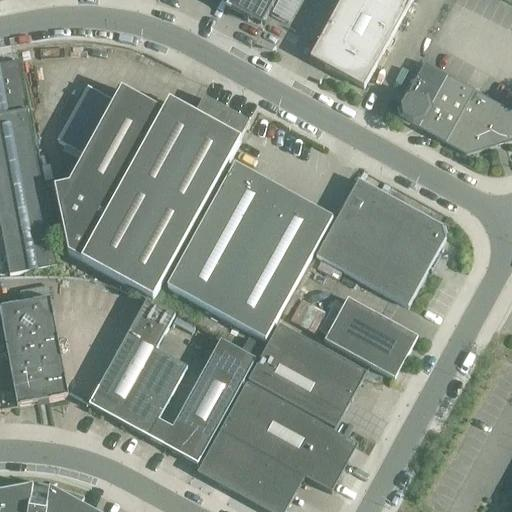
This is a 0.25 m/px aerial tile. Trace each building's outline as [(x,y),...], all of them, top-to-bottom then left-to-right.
[(232,0),(226,11),(247,23),(250,18),(264,26),(265,25),(264,25),(268,16),(269,16),(277,0),(232,0)] [(343,0),(310,62),(364,91),(413,0),(343,0)] [(0,226),(3,241),(10,279),(57,270),(28,113),(26,113),(24,104),(26,104),(18,63),(0,66),(0,74),(0,76),(0,75),(0,226)] [(406,125),(466,158),(511,144),(511,114),(424,66),(402,106),(403,106),(401,110),(404,120),(408,122),(406,125)] [(66,256),(81,264),(153,304),(241,144),(239,143),(249,126),(204,101),(194,119),(169,105),(163,115),(121,92),(69,187),(54,190),(66,256)] [(333,222),(292,200),(235,168),(167,291),(265,345),(333,222)] [(316,260),(408,311),(446,242),(442,230),(358,184),(316,260)] [(50,288),(31,291),(33,301),(52,298),(50,288)] [(0,310),(0,317),(17,409),(68,400),(50,301),(0,310)] [(324,344),(394,383),(417,341),(347,302),(324,344)] [(89,408),(149,441),(187,371),(156,354),(175,319),(147,303),(89,408)] [(248,384),(336,433),(366,377),(279,328),(248,384)] [(249,341),(243,352),(257,360),(263,349),(249,341)] [(163,449),(198,468),(256,363),(220,344),(163,449)] [(358,449),(246,388),(220,435),(304,482),(331,496),(358,449)] [(287,511),(304,482),(220,435),(197,476),(261,511),(287,511)] [(7,487),(0,486),(0,511),(86,511),(80,508),(84,501),(84,500),(76,497),(67,494),(58,492),(49,490),(34,488),(25,487),(16,487),(7,487)]
